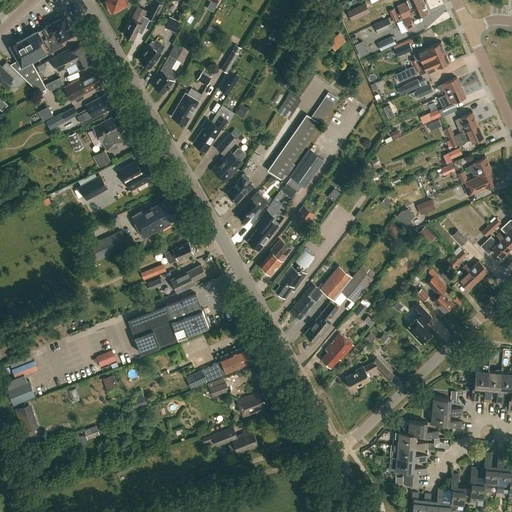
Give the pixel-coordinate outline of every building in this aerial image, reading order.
[(132,0),(104,0),(107,4),(107,6),(109,10),(111,10),(112,12),(121,7),(122,7),(125,5),(126,4),(127,3),(132,0)] [(390,10),(392,15),(424,1),(423,0),(407,0),(407,1),(398,5),(401,11),(397,13),(394,7),(390,10)] [(149,17),(155,20),(163,5),(155,1),(149,13),(151,13),(149,17)] [(399,20),(404,18),(409,30),(415,27),(410,15),(413,14),(415,17),(428,11),(424,1),(392,15),(394,20),(399,19),(399,20)] [(365,2),(347,11),(351,20),(369,11),(365,2)] [(136,11),(134,14),(124,33),(128,36),(129,38),(130,39),(132,38),(134,39),(138,32),(142,34),(149,19),(144,16),(144,15),(136,11)] [(29,57),(48,47),(50,51),(64,43),(62,40),(73,34),(72,31),(73,30),(66,18),(64,18),(63,16),(50,23),(50,22),(48,23),(47,21),(43,24),(43,25),(41,26),(42,28),(17,41),(11,44),(19,59),(10,64),(39,92),(47,89),(29,57)] [(170,16),(165,27),(176,33),(181,22),(170,16)] [(377,33),(392,26),(388,18),(374,24),(377,33)] [(219,31),(210,26),(206,32),(215,37),(219,31)] [(339,32),(329,40),(335,46),(344,38),(339,32)] [(377,43),(381,50),(395,43),(392,36),(377,43)] [(139,59),(150,67),(161,53),(165,45),(157,38),(152,45),(150,43),(145,49),(146,50),(139,59)] [(362,41),(355,44),(360,56),(367,53),(362,41)] [(395,57),(413,49),(410,41),(392,49),(395,57)] [(412,59),(414,64),(446,51),(441,41),(418,51),(419,51),(414,54),(415,58),(412,59)] [(220,69),(225,73),(240,47),(234,44),(220,69)] [(81,45),(73,49),(52,60),(58,71),(76,61),(80,68),(90,63),(81,45)] [(446,51),(414,64),(414,66),(416,70),(420,69),(422,73),(450,61),(446,51)] [(161,70),(162,71),(158,76),(159,77),(153,85),(163,93),(174,79),(177,74),(170,69),(176,58),(169,55),(161,70)] [(21,85),(26,80),(7,61),(2,66),(0,64),(0,81),(5,86),(8,83),(12,87),(17,82),(21,85)] [(414,66),(403,71),(406,79),(418,74),(416,70),(414,66)] [(218,88),(228,94),(239,76),(229,70),(218,88)] [(102,81),(97,72),(95,74),(93,71),(65,86),(72,99),(81,94),(82,94),(101,84),(99,82),(102,81)] [(211,77),(201,71),(196,79),(206,85),(211,77)] [(298,97),(308,82),(299,76),(289,91),(298,97)] [(456,77),(441,83),(444,90),(446,94),(461,87),(456,77)] [(421,84),(418,78),(403,84),(406,91),(421,84)] [(430,84),(419,89),(422,96),(433,91),(430,84)] [(188,94),(186,92),(172,116),(186,124),(200,101),(198,100),(202,93),(191,87),(188,94)] [(446,94),(438,98),(442,108),(465,97),(461,87),(446,94)] [(87,104),(89,108),(80,113),(85,123),(113,108),(111,105),(114,103),(110,95),(107,97),(106,94),(87,104)] [(267,169),(281,179),(335,102),(326,95),(311,116),(307,114),(267,169)] [(235,113),(242,117),(248,108),(241,104),(235,113)] [(50,106),(39,112),(44,121),(55,115),(50,106)] [(62,113),(66,120),(78,113),(74,106),(62,113)] [(439,108),(429,113),(432,119),(442,115),(439,108)] [(478,124),(472,111),(460,116),(460,117),(455,120),(460,132),(478,124)] [(193,142),(207,151),(222,127),(224,129),(230,119),(220,113),(216,120),(207,115),(201,124),(204,126),(193,142)] [(101,143),(102,142),(107,150),(125,140),(121,132),(127,128),(121,116),(118,117),(117,115),(93,128),(101,143)] [(402,128),(405,133),(412,129),(409,124),(402,128)] [(449,137),(453,146),(458,144),(459,145),(466,142),(465,141),(470,139),(472,142),(484,137),(478,124),(460,132),(454,135),(449,137)] [(450,126),(445,128),(449,137),(454,135),(450,126)] [(396,130),(390,133),(394,139),(399,136),(396,130)] [(76,131),(67,135),(74,150),(83,146),(76,131)] [(216,147),(225,155),(238,139),(230,132),(216,147)] [(462,153),(459,146),(447,151),(450,158),(462,153)] [(238,147),(233,152),(230,149),(213,169),(225,180),(242,160),(240,159),(245,153),(244,151),(240,148),(238,147)] [(92,155),(98,166),(110,160),(104,148),(92,155)] [(289,176),(304,187),(324,159),(309,149),(289,176)] [(474,176),(492,169),(486,155),(474,161),(479,172),(474,175),(474,176)] [(137,185),(139,189),(146,185),(144,181),(153,176),(146,164),(139,168),(135,161),(119,169),(129,188),(137,185)] [(452,164),(441,168),(443,175),(454,170),(452,164)] [(463,182),(468,194),(486,187),(498,181),(492,169),(474,176),(475,177),(468,180),(468,179),(463,182)] [(464,170),(459,173),(463,182),(468,179),(464,170)] [(241,175),(242,176),(228,193),(237,201),(246,190),(248,191),(254,185),(248,180),(250,178),(250,176),(246,173),(243,173),(241,175)] [(80,187),(86,198),(107,187),(100,176),(80,187)] [(288,203),(297,189),(287,183),(278,197),(288,203)] [(334,199),(343,187),(338,184),(329,195),(334,199)] [(261,208),(268,201),(257,191),(237,214),(246,222),(260,207),(261,208)] [(247,240),(259,249),(278,224),(271,219),(274,215),(274,214),(282,203),(274,198),(266,209),(258,218),(259,218),(254,224),(258,227),(247,240)] [(176,216),(168,203),(166,199),(144,212),(142,210),(131,216),(143,237),(153,231),(153,232),(161,227),(161,229),(170,224),(169,223),(169,222),(168,221),(176,216)] [(417,205),(420,214),(429,210),(426,201),(417,205)] [(303,204),(294,217),(305,225),(314,213),(303,204)] [(488,224),(493,228),(500,221),(496,217),(495,217),(494,216),(489,220),(489,219),(487,222),(488,223),(488,224)] [(498,233),(511,247),(511,246),(511,218),(510,217),(500,227),(507,233),(504,236),(500,232),(498,233)] [(488,224),(481,231),(486,235),(493,228),(488,224)] [(418,233),(429,244),(436,236),(426,226),(418,233)] [(90,243),(98,259),(128,245),(121,228),(90,243)] [(451,234),(460,245),(467,239),(457,228),(451,234)] [(491,235),(481,245),(489,253),(493,249),(501,257),(511,247),(498,233),(496,235),(500,239),(497,242),(491,235)] [(263,269),(265,268),(269,272),(275,265),(276,266),(282,260),(281,259),(291,247),(280,238),(270,249),(271,251),(260,263),(262,265),(263,269)] [(190,246),(188,241),(164,252),(169,263),(180,259),(183,258),(185,256),(193,253),(193,252),(193,250),(192,247),(190,246)] [(460,246),(453,252),(455,255),(460,259),(467,253),(460,246)] [(273,288),(283,296),(290,287),(288,286),(290,283),(294,286),(305,271),(303,269),(313,256),(302,248),(291,264),(289,263),(276,280),(278,282),(273,288)] [(460,259),(455,255),(452,257),(450,255),(445,260),(452,267),(460,259)] [(466,263),(465,265),(478,279),(488,269),(479,260),(471,268),(466,263)] [(140,271),(143,279),(156,274),(167,270),(164,262),(140,271)] [(171,279),(177,292),(194,283),(193,280),(206,274),(201,264),(171,279)] [(320,287),(334,298),(341,289),(354,299),(373,276),(361,266),(353,275),(339,264),(320,287)] [(467,271),(459,279),(468,289),(478,279),(465,265),(463,266),(467,271)] [(440,273),(448,282),(453,278),(445,269),(440,273)] [(434,300),(445,311),(454,302),(443,291),(448,287),(435,274),(427,281),(440,294),(434,300)] [(146,282),(149,289),(162,283),(160,276),(146,282)] [(316,300),(324,290),(320,287),(313,281),(291,308),(293,310),(292,312),(299,318),(314,299),(316,300)] [(429,296),(422,288),(418,292),(425,299),(429,296)] [(128,318),(141,352),(211,326),(207,315),(205,316),(196,292),(128,318)] [(359,316),(367,307),(366,306),(370,301),(366,298),(362,302),(361,302),(353,312),(359,316)] [(306,333),(315,340),(322,331),(324,333),(332,323),(327,318),(329,316),(331,317),(339,306),(331,300),(306,333)] [(420,302),(414,308),(419,314),(407,326),(422,342),(435,330),(426,320),(431,315),(420,302)] [(374,322),(367,316),(363,321),(370,327),(374,322)] [(370,332),(364,338),(370,343),(375,337),(370,332)] [(329,352),(322,359),(331,366),(339,357),(340,359),(353,344),(340,333),(326,350),(329,352)] [(227,372),(252,361),(245,346),(220,357),(222,361),(202,370),(206,381),(227,372)] [(118,350),(123,363),(128,361),(123,348),(118,350)] [(96,356),(100,366),(115,360),(115,359),(116,359),(112,349),(96,355),(96,356)] [(393,375),(376,357),(371,362),(367,364),(366,363),(363,364),(363,365),(355,369),(357,371),(345,376),(351,388),(352,387),(353,388),(359,386),(358,384),(370,379),(366,372),(376,367),(388,380),(393,375)] [(13,369),(17,379),(40,369),(36,360),(13,369)] [(482,365),(482,370),(475,370),(473,387),(471,387),(470,400),(477,401),(478,388),(486,389),(488,371),(488,365),(482,365)] [(206,381),(202,370),(185,377),(190,388),(206,381)] [(499,390),(500,372),(488,371),(486,389),(484,389),(483,401),(489,402),(491,389),(497,390),(499,390)] [(511,380),(511,372),(500,372),(499,390),(497,390),(496,402),(502,403),(503,390),(511,391),(511,380)] [(102,378),(106,390),(116,386),(112,375),(102,378)] [(52,377),(47,379),(51,389),(56,387),(52,377)] [(207,383),(212,396),(229,390),(225,380),(224,381),(223,377),(207,383)] [(30,379),(7,388),(13,403),(36,395),(30,379)] [(93,397),(91,389),(86,390),(85,386),(70,390),(74,402),(93,397)] [(63,389),(54,395),(56,398),(57,398),(62,405),(70,399),(63,389)] [(237,400),(243,416),(268,407),(263,393),(260,395),(259,391),(237,400)] [(148,403),(145,395),(132,400),(134,407),(148,403)] [(38,399),(41,410),(49,408),(46,396),(38,399)] [(450,411),(449,414),(462,415),(462,408),(450,407),(451,398),(432,397),(431,410),(450,411)] [(448,426),(461,427),(461,421),(449,420),(449,414),(450,411),(431,410),(430,423),(448,424),(448,426)] [(402,426),(401,432),(416,433),(416,434),(425,435),(425,436),(438,438),(439,431),(426,430),(427,422),(402,419),(401,426),(402,426)] [(84,430),(88,440),(96,437),(95,436),(100,435),(96,426),(84,430)] [(231,454),(234,455),(238,453),(238,454),(259,446),(252,429),(236,435),(233,426),(212,434),(216,446),(232,439),(233,442),(229,444),(228,447),(231,454)] [(428,443),(415,442),(416,434),(416,433),(401,432),(398,432),(397,444),(415,446),(415,448),(433,449),(433,443),(428,443)] [(414,458),(414,460),(426,462),(427,455),(414,454),(415,448),(415,446),(397,444),(391,444),(390,456),(414,458)] [(485,464),(484,477),(484,482),(484,483),(483,488),(491,489),(492,483),(496,483),(498,465),(496,465),(490,464),(491,452),(485,451),(483,464),(485,464)] [(496,483),(496,484),(508,485),(509,485),(510,474),(510,471),(511,466),(502,465),(503,453),(497,452),(496,465),(498,465),(496,483)] [(413,471),(412,473),(425,474),(426,468),(413,467),(414,460),(414,458),(390,456),(390,463),(395,464),(395,470),(413,471)] [(128,468),(126,462),(114,467),(117,474),(129,470),(128,468)] [(483,498),(483,488),(484,483),(484,482),(484,477),(476,476),(477,467),(471,466),(470,479),(471,479),(470,497),(483,498)] [(451,501),(451,503),(463,505),(465,486),(456,485),(457,473),(451,472),(450,485),(452,486),(451,489),(450,501),(451,501)] [(449,511),(451,503),(451,501),(450,501),(451,489),(443,489),(444,488),(437,487),(436,500),(438,500),(437,511),(449,511)] [(411,511),(424,511),(426,499),(424,498),(417,498),(418,492),(412,491),(411,498),(413,498),(411,511)] [(424,511),(437,511),(438,500),(436,500),(430,499),(431,493),(424,493),(424,498),(426,499),(424,511)]
